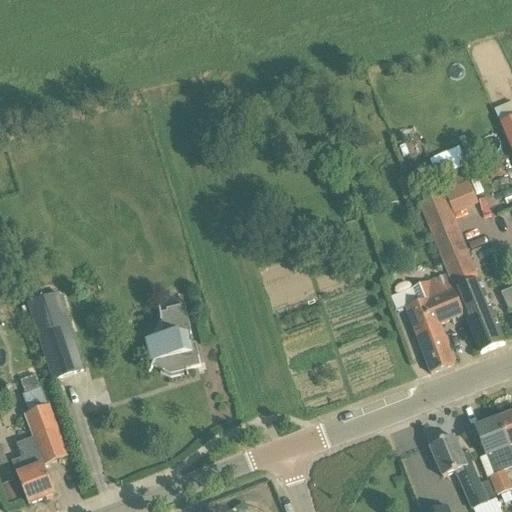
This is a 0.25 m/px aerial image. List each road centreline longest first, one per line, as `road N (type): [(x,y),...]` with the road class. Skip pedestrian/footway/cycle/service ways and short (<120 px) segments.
road 1 (tertiary): [(285,456),(511,367)]
road 2 (tertiary): [(130,511),(285,456)]
